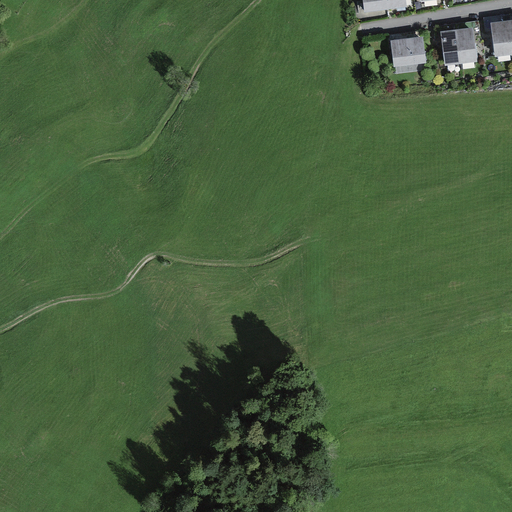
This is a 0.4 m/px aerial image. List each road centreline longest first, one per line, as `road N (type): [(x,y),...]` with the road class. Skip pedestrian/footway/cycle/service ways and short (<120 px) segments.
road 1 (track): [(0,329),(51,302),(118,289),(153,254),(255,261),(301,242)]
road 2 (residential): [(511,3),(363,28)]
